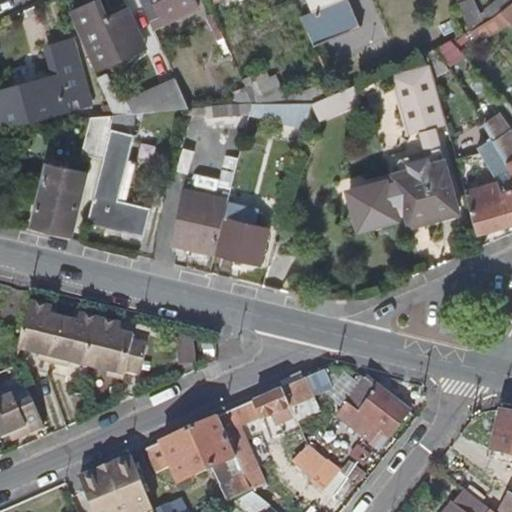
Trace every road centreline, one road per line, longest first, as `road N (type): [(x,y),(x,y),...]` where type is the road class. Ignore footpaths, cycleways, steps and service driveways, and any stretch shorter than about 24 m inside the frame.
road 1 (residential): [(0,484),(249,373),(318,332)]
road 2 (residential): [(0,253),(318,332)]
road 3 (residential): [(511,259),(318,332)]
road 4 (residential): [(373,511),(483,372)]
road 5 (residential): [(318,332),(483,372)]
